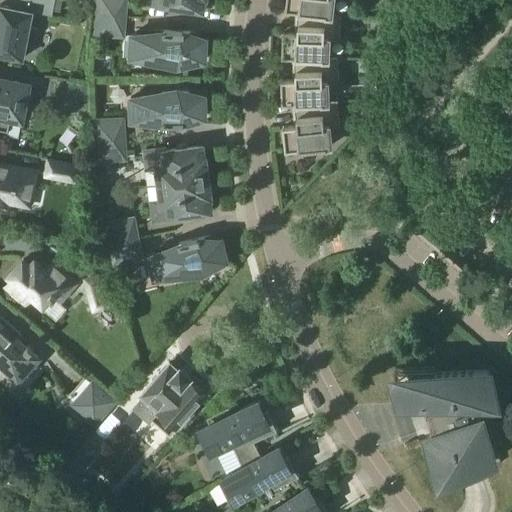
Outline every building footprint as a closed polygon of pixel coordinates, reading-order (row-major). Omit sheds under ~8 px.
[(51,11),(53,0),(20,0),(20,4),(51,11)] [(95,0),(94,15),(126,17),(127,0),(95,0)] [(145,0),(145,5),(164,7),(164,6),(179,8),(202,11),(203,0),(145,0)] [(286,0),(285,10),(297,12),(297,11),(331,15),(331,14),(332,0),(286,0)] [(29,12),(1,6),(0,5),(0,54),(20,59),(22,60),(22,58),(22,57),(25,44),(33,46),(36,29),(28,28),(31,14),(32,12),(29,12)] [(340,15),(331,14),(331,15),(297,11),(297,12),(296,29),(298,29),(297,34),(283,34),(282,57),(293,58),(293,57),(328,58),(329,40),(339,41),(340,15)] [(124,38),(126,17),(94,15),(93,37),(124,38)] [(196,34),(196,33),(163,31),(163,33),(165,33),(164,37),(131,36),(130,58),(163,60),(163,64),(161,64),(161,65),(195,66),(195,65),(183,64),(183,59),(204,60),(205,40),(185,39),(185,34),(196,34)] [(337,58),(328,58),(293,57),(293,58),(294,75),(295,75),(296,80),(281,81),(281,104),(293,104),(293,103),(328,102),(328,101),(327,84),(338,84),(337,58)] [(21,121),(28,85),(0,79),(0,130),(7,132),(10,118),(21,121)] [(62,107),(91,113),(89,84),(67,80),(62,107)] [(184,98),(183,92),(195,92),(195,91),(161,92),(161,93),(163,93),(163,97),(130,99),(130,121),(164,120),(164,124),(162,124),(162,126),(196,124),(196,123),(184,123),(184,118),(205,117),(205,97),(184,98)] [(293,103),(293,104),(295,121),(296,121),(297,126),(282,128),(285,151),(299,150),(326,147),(331,146),(329,128),(339,126),(337,101),(328,101),(328,102),(293,103)] [(94,144),(125,140),(124,117),(92,118),(94,144)] [(125,140),(94,144),(95,164),(127,161),(125,140)] [(158,185),(208,179),(205,159),(203,159),(202,146),(179,149),(178,149),(163,151),(163,150),(144,152),(146,169),(156,168),(158,185)] [(82,164),(46,157),(42,178),(78,184),(82,164)] [(32,190),(35,173),(0,165),(0,201),(17,205),(21,188),(32,190)] [(208,179),(158,185),(161,203),(151,204),(153,221),(172,219),(172,217),(187,215),(210,212),(209,199),(210,199),(208,179)] [(108,246),(139,238),(134,215),(103,221),(108,246)] [(201,245),(200,240),(211,237),(211,236),(178,244),(179,245),(180,245),(181,249),(149,257),(154,279),(187,271),(188,275),(186,275),(186,277),(219,269),(218,267),(207,270),(206,265),(226,260),(222,240),(201,245)] [(139,238),(108,246),(112,266),(143,260),(139,238)] [(29,267),(22,261),(8,276),(12,280),(6,287),(25,304),(31,297),(42,306),(51,296),(55,300),(57,298),(60,301),(75,284),(52,263),(45,271),(34,261),(29,267)] [(83,277),(92,313),(120,305),(111,270),(83,277)] [(0,318),(0,362),(18,378),(37,358),(30,352),(33,348),(28,344),(25,347),(15,339),(19,334),(1,318),(0,318)] [(177,369),(169,363),(142,394),(144,396),(141,399),(156,412),(150,419),(169,435),(207,392),(203,389),(205,387),(194,378),(192,379),(190,377),(191,376),(180,365),(177,369)] [(478,418),(472,402),(490,401),(489,371),(399,375),(400,405),(427,404),(437,433),(427,436),(442,479),(495,460),(480,417),(478,418)] [(95,426),(117,401),(92,379),(70,404),(95,426)] [(244,468),(262,457),(254,441),(277,430),(267,410),(262,412),(261,411),(258,413),(254,405),(260,402),(259,400),(231,414),(228,408),(206,419),(209,425),(201,429),(202,431),(204,430),(214,449),(231,441),(244,468)] [(68,458),(81,470),(101,447),(88,435),(68,458)] [(244,468),(222,480),(223,482),(225,481),(236,500),(269,481),(274,491),(299,476),(287,457),(283,459),(282,458),(279,460),(275,452),(280,449),(279,447),(262,457),(244,468)] [(327,511),(317,497),(313,500),(312,499),(310,501),(304,493),(310,490),(309,488),(273,511),(327,511)]
